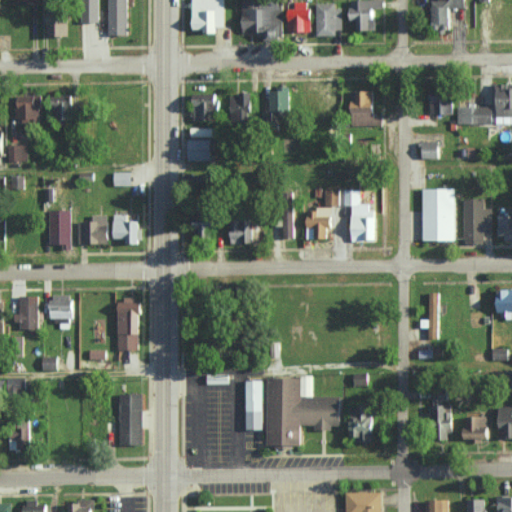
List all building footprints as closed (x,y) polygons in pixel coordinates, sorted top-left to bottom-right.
[(128,0),(108,0),(109,34),(130,34),(128,0)] [(226,25),(225,0),(193,0),(194,28),(204,28),(204,32),(218,32),(218,26),(226,25)] [(281,0),(243,0),(243,31),(268,30),(268,37),(282,37),(281,0)] [(349,0),(350,20),(356,19),(357,30),(376,29),(376,8),(384,8),(383,0),(349,0)] [(433,0),(435,31),(452,31),(452,7),(466,6),(466,0),(433,0)] [(296,7),(288,8),(289,31),(312,30),(311,1),(296,1),(296,7)] [(317,34),(343,33),(342,8),(335,8),(335,2),(317,3),(317,34)] [(48,4),(48,35),(70,34),(69,10),(63,10),(63,4),(48,4)] [(511,122),(511,83),(497,83),(495,122),(511,122)] [(270,88),(271,112),(291,112),(291,87),(270,88)] [(352,89),(352,125),(382,125),(383,115),(375,115),(375,90),(352,89)] [(219,92),(194,93),(195,120),(211,119),(210,111),(219,111),(219,92)] [(232,117),(252,117),(252,92),(231,93),(232,117)] [(41,122),(42,94),(18,94),(17,121),(41,122)] [(73,117),(72,94),(55,95),(55,118),(73,117)] [(454,113),(454,94),(430,94),(431,113),(454,113)] [(493,123),(493,106),(458,105),(458,123),(493,123)] [(189,160),(212,160),(212,139),(189,138),(189,160)] [(440,141),(422,141),(421,158),(440,158),(440,141)] [(28,143),(8,144),(9,160),(28,160),(28,143)] [(115,172),(115,185),(132,184),(132,171),(115,172)] [(456,188),(423,188),(423,240),(456,239),(456,188)] [(361,189),(344,189),(344,204),(353,204),(352,240),(376,240),(376,215),(370,215),(370,203),(360,203),(361,189)] [(325,204),(340,204),(340,190),(325,190),(325,204)] [(491,208),(485,208),(484,197),(463,198),(464,243),(485,242),(485,234),(491,233),(491,208)] [(308,209),(308,238),(329,238),(330,228),(333,228),(333,207),(317,206),(317,210),(308,209)] [(51,244),(64,243),(64,249),(73,248),(72,209),(50,209),(51,244)] [(126,237),(126,242),(137,243),(138,220),(129,220),(129,214),(115,213),(114,237),(126,237)] [(511,213),(498,214),(498,238),(511,237),(511,213)] [(78,220),(79,243),(110,243),(110,214),(93,214),(93,220),(78,220)] [(218,218),(197,215),(195,235),(209,237),(210,225),(217,226),(218,218)] [(233,242),(255,242),(254,219),(232,220),(233,242)] [(284,236),(295,236),(295,219),(284,219),(284,236)] [(499,316),(511,316),(511,288),(498,288),(499,316)] [(439,338),(440,292),(429,291),(429,319),(421,318),(421,327),(430,327),(429,338),(439,338)] [(51,317),(73,317),(74,294),(52,293),(51,317)] [(18,328),(39,328),(39,294),(20,295),(21,313),(18,313),(18,328)] [(119,349),(141,350),(141,299),(119,299),(119,349)] [(509,358),(508,347),(492,347),(493,359),(509,358)] [(58,356),(42,356),(43,370),(58,370),(58,356)] [(231,374),(231,384),(210,384),(210,375),(231,374)] [(9,390),(28,388),(26,376),(8,378),(9,390)] [(270,378),(269,446),(277,446),(277,449),(296,449),(296,446),(305,446),(305,424),(320,424),(320,429),(334,429),(334,426),(343,426),(343,397),(306,397),(306,378),(270,378)] [(249,381),(266,380),(267,430),(249,430),(249,381)] [(120,444),(143,444),(144,393),(121,393),(120,444)] [(434,393),(434,406),(432,406),(432,439),(449,439),(449,432),(453,432),(453,403),(448,402),(448,394),(434,393)] [(359,404),(359,413),(354,412),(353,439),(375,440),(376,404),(359,404)] [(511,405),(498,406),(499,438),(511,438),(511,405)] [(465,415),(464,437),(489,438),(489,416),(465,415)] [(30,427),(10,428),(11,449),(31,448),(30,427)] [(350,492),(350,511),(385,511),(385,492),(350,492)] [(511,511),(511,495),(499,495),(498,511),(511,511)] [(95,511),(96,499),(78,498),(78,503),(69,502),(69,511),(95,511)] [(467,511),(487,511),(488,498),(468,498),(467,511)] [(450,511),(450,499),(426,499),(425,511),(450,511)] [(48,511),(49,501),(24,501),(23,511),(48,511)] [(10,511),(10,503),(0,503),(0,511),(10,511)]
